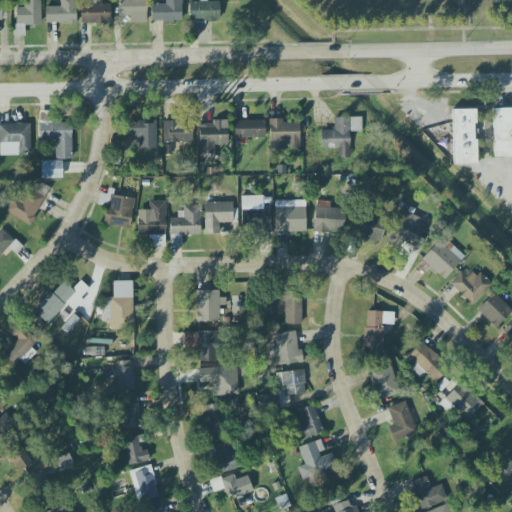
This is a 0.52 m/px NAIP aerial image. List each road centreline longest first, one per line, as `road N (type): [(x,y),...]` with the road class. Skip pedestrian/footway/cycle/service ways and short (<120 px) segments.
road 1 (secondary): [(0,93),(511,81)]
road 2 (residential): [(62,235),(111,262),(310,263),(370,275),(427,305),(511,385)]
road 3 (secondary): [(511,49),(163,59)]
road 4 (residential): [(0,301),(62,235),(81,197),(99,146),(102,61)]
road 5 (residential): [(340,267),(338,376),(391,511)]
road 6 (residential): [(160,266),(174,424),(201,511)]
